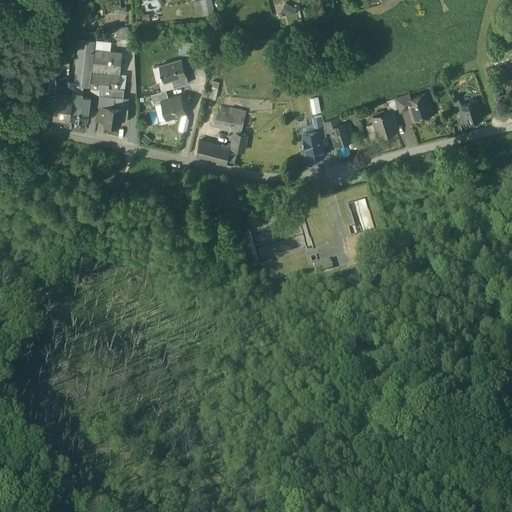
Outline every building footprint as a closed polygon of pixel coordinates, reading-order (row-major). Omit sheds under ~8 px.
[(114,0),(115,11),(127,11),(127,5),(121,5),(120,0),(114,0)] [(209,0),(194,0),(195,7),(204,6),(205,10),(212,8),(209,0)] [(296,7),(289,3),(286,10),(292,13),(296,7)] [(127,26),(116,26),(116,39),(128,38),(127,26)] [(93,40),(79,38),(75,83),(84,84),(89,84),(93,40)] [(110,42),(97,40),(95,48),(109,50),(110,42)] [(109,50),(95,48),(93,69),(119,72),(121,52),(109,50)] [(181,59),(159,66),(164,82),(172,79),(185,76),(186,75),(181,59)] [(119,72),(93,69),(92,85),(100,86),(117,87),(119,72)] [(126,73),(119,72),(117,87),(124,88),(126,73)] [(185,76),(172,79),(174,87),(187,83),(185,76)] [(84,84),(75,83),(72,100),(90,103),(91,97),(83,96),(84,84)] [(117,87),(100,86),(100,93),(123,96),(124,88),(117,87)] [(219,87),(213,86),(210,97),(216,98),(219,87)] [(166,89),(151,93),(154,103),(161,101),(161,100),(169,98),(166,89)] [(411,98),(409,92),(395,97),(399,112),(410,108),(407,99),(411,98)] [(73,94),(58,93),(55,114),(70,117),(72,100),(73,94)] [(123,96),(100,93),(97,118),(105,119),(105,121),(120,123),(121,118),(127,118),(128,107),(122,106),(123,96)] [(411,98),(407,99),(410,108),(413,118),(433,112),(427,93),(411,98)] [(169,98),(161,100),(161,101),(166,118),(186,112),(181,94),(169,98)] [(312,111),(321,110),(319,95),(310,96),(312,111)] [(476,98),(461,103),(462,105),(467,121),(482,115),(476,98)] [(72,100),(70,117),(86,119),(88,119),(90,103),(72,100)] [(462,105),(455,108),(460,123),(467,121),(462,105)] [(220,110),(217,109),(213,123),(241,130),(244,115),(229,112),(220,110)] [(391,110),(373,116),(379,135),(397,129),(391,110)] [(339,115),(331,118),(333,125),(342,122),(339,115)] [(331,118),(323,120),(326,132),(332,130),(331,128),(330,126),(333,125),(331,118)] [(323,119),(313,120),(315,130),(319,129),(320,137),(326,136),(326,132),(323,120),(323,119)] [(333,125),(330,126),(331,128),(332,130),(336,144),(352,139),(347,121),(333,125)] [(315,130),(303,132),(306,147),(308,157),(309,157),(324,154),(320,137),(319,129),(315,130)] [(247,133),(236,131),(233,144),(232,147),(237,148),(244,149),(247,133)] [(227,145),(221,144),(221,146),(199,140),(196,154),(233,163),(237,148),(232,147),(233,144),(228,143),(227,145)] [(306,147),(300,148),(302,160),(309,159),(309,157),(308,157),(306,147)] [(365,198),(347,203),(354,226),(348,228),(351,237),(374,230),(365,198)] [(301,208),(245,224),(256,263),(262,262),(263,265),(273,263),(271,259),(306,249),(307,252),(313,250),(301,208)] [(329,261),(314,266),(316,274),(332,270),(329,261)]
